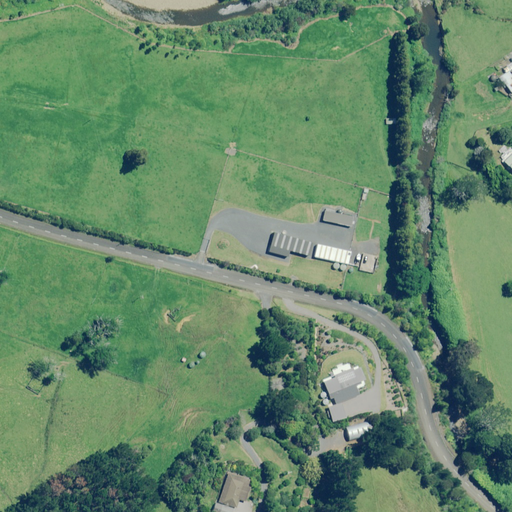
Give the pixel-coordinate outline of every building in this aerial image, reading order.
[(500,82),(503,88),(506,87),(511,97),(511,61),(501,67),(505,73),(497,78),(498,79),(496,81),(498,84),(500,82)] [(485,79),(481,81),(487,91),(491,88),(485,79)] [(507,167),(505,168),(508,171),(510,169),(511,172),(511,150),(509,148),(505,152),(504,150),(506,148),(503,145),(497,151),(500,153),(501,152),(503,153),(499,158),(507,167)] [(352,217),(323,211),(321,220),(350,227),(352,217)] [(350,252),(314,244),(312,257),(347,265),(350,252)] [(376,260),(377,256),(362,252),(357,275),(372,278),(373,274),(378,275),(381,261),(376,260)] [(325,407),(331,423),(346,417),(340,403),(359,395),(357,389),(366,386),(358,366),(351,369),(349,363),(343,365),(342,363),(336,365),(337,368),(332,370),(334,375),(321,380),(325,391),(318,393),(323,406),(329,403),(330,405),(325,407)] [(371,432),(369,422),(344,428),(347,438),(371,432)] [(232,511),(234,508),(235,508),(238,501),(244,503),(249,488),(246,487),(250,477),(227,470),(216,502),(214,501),(210,511),(232,511)]
